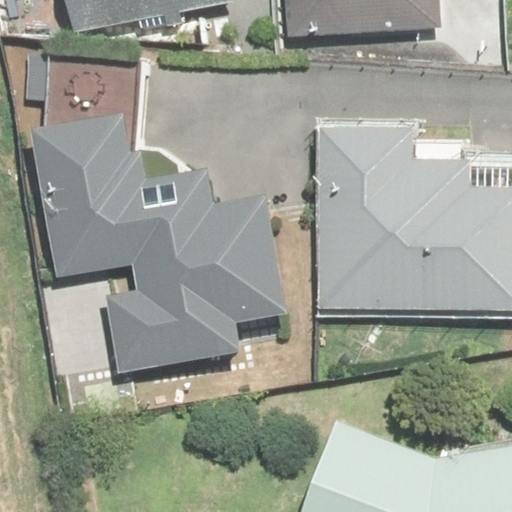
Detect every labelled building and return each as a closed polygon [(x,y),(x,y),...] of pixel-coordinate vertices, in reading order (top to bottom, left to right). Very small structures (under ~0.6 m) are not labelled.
[(46,0),(47,6),(87,4),(88,44),(233,38),(231,0),(46,0)] [(285,0),(286,50),(432,47),(432,31),(453,30),(452,0),(285,0)] [(260,158),(150,175),(146,146),(128,149),(122,115),(33,129),(57,279),(131,267),(135,291),(104,296),(117,374),(243,354),(237,322),(286,314),(260,158)] [(510,150),(303,143),(297,316),(504,323),(510,150)] [(511,511),(511,448),(470,461),(340,415),(305,511),(511,511)]
